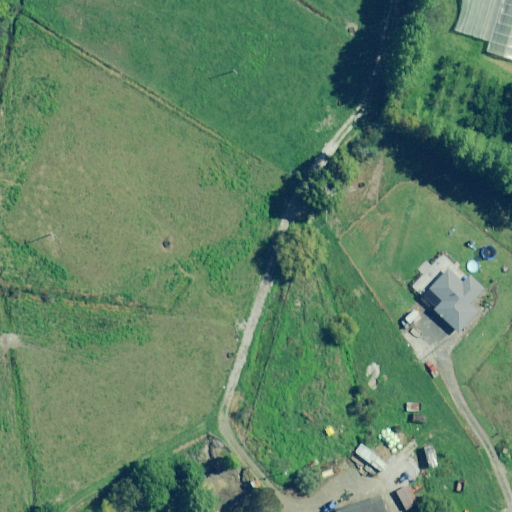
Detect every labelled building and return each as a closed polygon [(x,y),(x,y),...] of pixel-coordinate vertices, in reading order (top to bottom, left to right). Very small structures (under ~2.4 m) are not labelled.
[(511,0),(464,0),(455,32),(488,42),(485,53),(511,60),(511,0)] [(411,413),(410,423),(425,425),(426,415),(411,413)] [(387,465),(361,445),(355,453),(381,473),(387,465)] [(378,453),(384,460),(395,451),(389,445),(378,453)] [(430,447),(422,450),(428,468),(436,465),(430,447)] [(418,504),(409,486),(395,493),(405,511),(418,504)] [(384,511),(381,501),(346,511),(384,511)]
